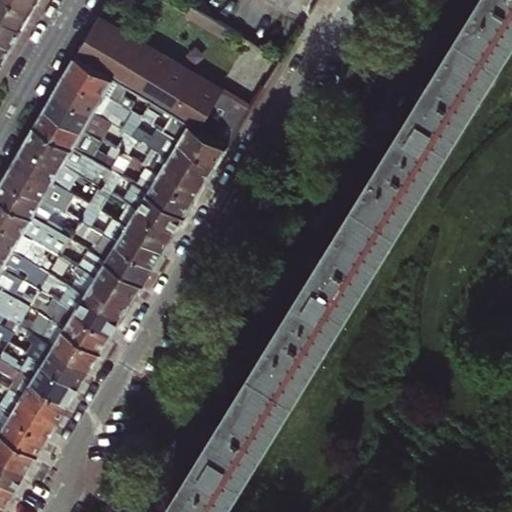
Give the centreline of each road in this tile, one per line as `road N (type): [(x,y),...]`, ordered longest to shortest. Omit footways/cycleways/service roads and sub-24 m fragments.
road 1 (residential): [(58,511),(85,432),(353,0)]
road 2 (residential): [(0,128),(74,0)]
